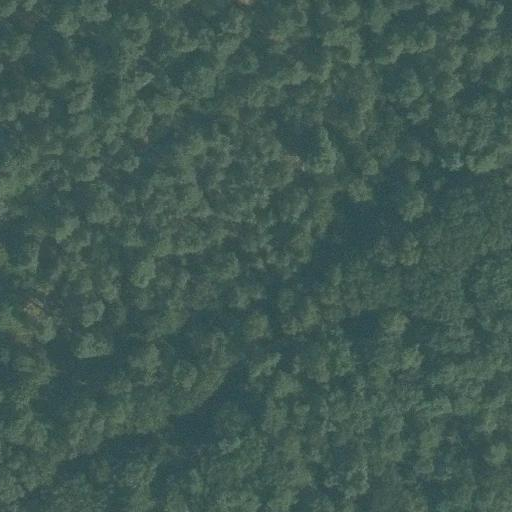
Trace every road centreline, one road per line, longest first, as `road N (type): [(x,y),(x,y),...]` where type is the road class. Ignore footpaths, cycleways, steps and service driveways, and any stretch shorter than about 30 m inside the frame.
road 1 (unknown): [(476,179),(0,427)]
road 2 (unknown): [(0,220),(297,62)]
road 3 (unknown): [(476,179),(383,65),(297,62)]
